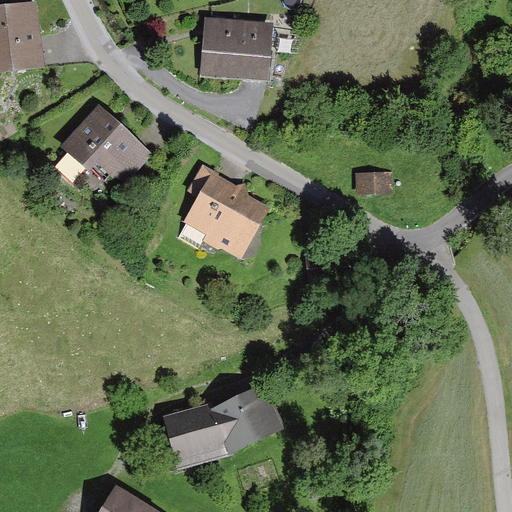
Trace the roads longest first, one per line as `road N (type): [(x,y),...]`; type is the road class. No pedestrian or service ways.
road 1 (residential): [(77,0),(94,32),(149,83),(422,259),(511,185)]
road 2 (track): [(422,259),(293,365),(151,421),(127,444),(114,484),(77,511)]
